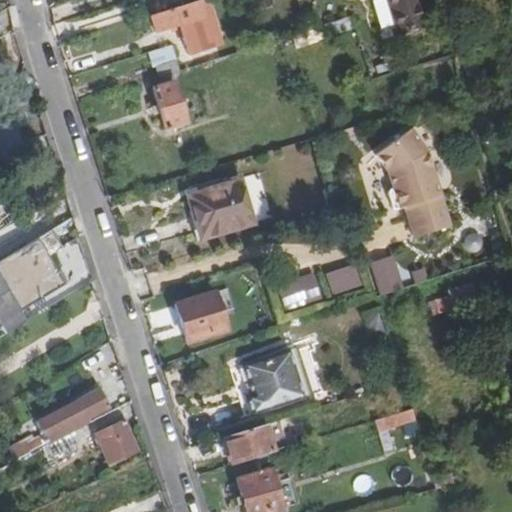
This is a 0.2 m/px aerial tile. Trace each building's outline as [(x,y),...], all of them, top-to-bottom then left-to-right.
[(214,47),(200,0),(150,16),(156,33),(181,26),(189,55),(214,47)] [(387,0),(397,34),(422,27),(413,0),(387,0)] [(325,37),(351,30),(347,18),(322,25),(325,37)] [(171,46),(148,52),(156,78),(178,72),(171,46)] [(380,64),(374,66),(377,77),(383,75),(380,64)] [(374,66),(366,68),(370,79),(377,77),(374,66)] [(186,122),(173,81),(152,88),(164,128),(186,122)] [(373,122),(359,126),(360,132),(374,128),(373,122)] [(373,155),(386,172),(428,160),(426,152),(407,129),(373,155)] [(436,184),(428,160),(386,172),(392,189),(388,190),(386,193),(388,198),(436,184)] [(187,195),(199,238),(270,217),(258,175),(187,195)] [(395,210),(403,207),(408,206),(412,199),(421,197),(425,210),(406,216),(407,221),(443,210),(436,184),(388,198),(391,208),(395,210)] [(408,206),(403,207),(406,216),(425,210),(421,197),(412,199),(408,206)] [(0,207),(0,229),(14,221),(4,205),(0,207)] [(449,227),(443,210),(407,221),(412,238),(449,227)] [(0,327),(4,335),(19,325),(15,319),(78,281),(50,230),(0,260),(0,327)] [(378,269),(384,290),(429,277),(424,259),(397,268),(396,263),(378,269)] [(331,293),(358,286),(352,263),(325,271),(331,293)] [(276,280),(281,306),(317,299),(312,273),(276,280)] [(452,293),(435,299),(439,313),(487,299),(481,281),(451,290),(452,293)] [(185,341),(224,329),(213,293),(175,304),(185,341)] [(439,313),(435,299),(430,300),(434,314),(439,313)] [(374,307),(361,312),(370,333),(383,327),(374,307)] [(287,345),(242,362),(252,396),(246,398),(251,414),(303,398),(287,345)] [(68,434),(88,423),(86,419),(107,407),(96,390),(76,402),(80,407),(60,419),(68,434)] [(413,418),(410,410),(374,421),(377,429),(413,418)] [(126,420),(95,432),(107,463),(138,451),(126,420)] [(230,464),(271,452),(263,425),(223,438),(230,464)] [(53,441),(58,452),(77,444),(72,433),(53,441)] [(28,453),(42,445),(41,443),(44,441),(41,435),(23,445),(28,453)] [(243,511),(276,511),(280,511),(270,469),(235,479),(243,511)] [(353,477),(354,495),(372,493),(371,475),(353,477)]
